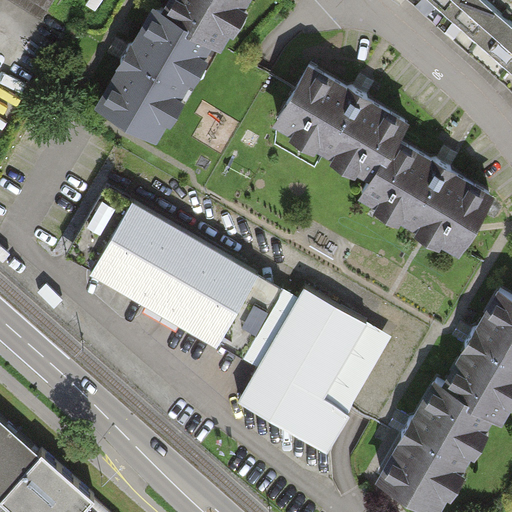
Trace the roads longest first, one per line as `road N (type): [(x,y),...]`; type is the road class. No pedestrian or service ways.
road 1 (secondary): [(212,511),(0,318)]
road 2 (residential): [(511,138),(361,0)]
